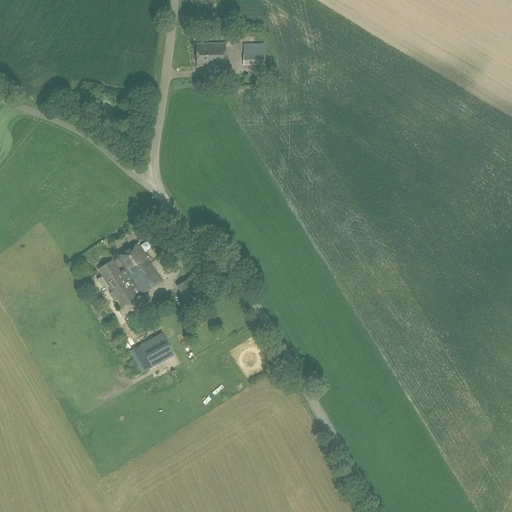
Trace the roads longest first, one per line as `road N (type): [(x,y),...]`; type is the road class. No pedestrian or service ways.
road 1 (unclassified): [(379,511),(244,291),(155,186),(174,0)]
road 2 (unknown): [(164,202),(94,139),(13,102)]
